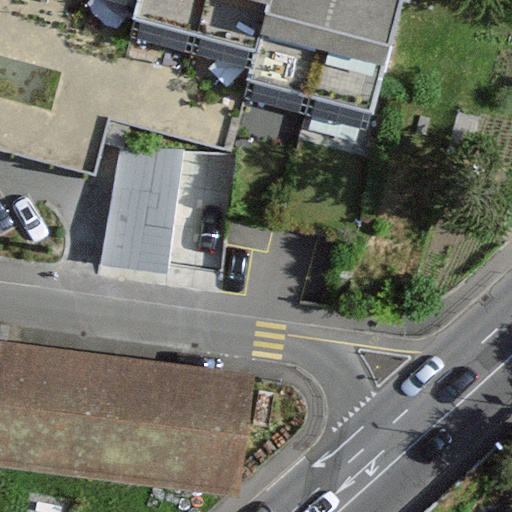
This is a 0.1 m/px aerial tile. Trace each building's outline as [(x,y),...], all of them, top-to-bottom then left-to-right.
[(144,0),(0,0),(0,148),(112,179),(125,126),(237,155),(253,89),(261,60),(137,27),(144,0)] [(261,60),(276,0),(144,0),(137,27),(261,60)] [(413,0),(276,0),(261,60),(253,89),(381,123),(413,0)] [(381,123),(253,89),(237,155),(236,214),(377,253),(410,130),(381,123)] [(194,158),(134,152),(123,267),(182,273),(194,158)] [(256,378),(28,345),(21,391),(11,459),(239,492),(256,378)] [(21,391),(0,388),(0,458),(11,459),(21,391)]
